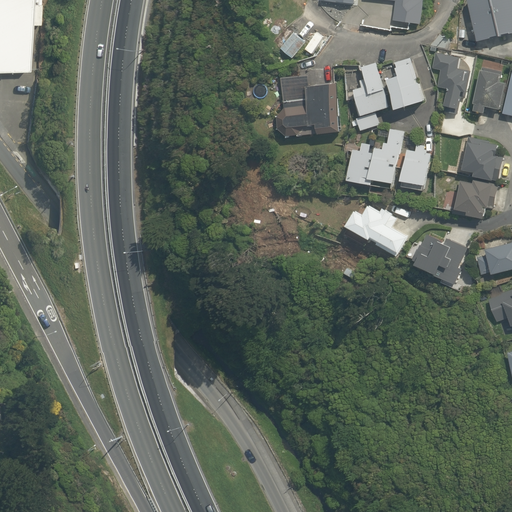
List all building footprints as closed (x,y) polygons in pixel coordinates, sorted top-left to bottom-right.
[(31,0),(0,0),(0,70),(27,70),(29,30),(38,30),(39,9),(37,9),(37,7),(31,7),(31,0)] [(399,0),(399,20),(420,21),(420,0),(399,0)] [(511,0),(470,0),(480,42),(494,39),(494,38),(502,35),(503,37),(504,36),(504,35),(511,33),(511,0)] [(325,36),(318,31),(305,50),(312,55),(325,36)] [(307,42),(295,32),(290,39),(289,38),(286,41),(287,42),(282,49),(294,58),(307,42)] [(439,87),(449,89),(446,106),(460,109),(464,92),(468,93),(472,71),(461,69),(463,57),(438,53),(434,68),(443,70),(439,87)] [(399,110),(428,101),(422,83),(419,84),(418,79),(419,79),(412,58),(397,63),(400,72),(396,73),(397,78),(390,80),(399,110)] [(392,108),(378,63),(364,67),(367,79),(361,81),(364,87),(356,90),(360,102),(357,103),(361,116),(364,116),(365,117),(392,108)] [(487,113),(488,107),(503,110),(509,84),(502,82),(504,72),(484,68),(476,104),(478,104),(476,111),(487,113)] [(344,132),(338,83),(309,87),(310,99),(285,102),(286,108),(279,117),(280,129),(289,136),(300,135),(308,126),(321,124),(322,134),(344,132)] [(382,125),(378,113),(359,119),(359,120),(353,121),(355,127),(361,125),(363,131),(382,125)] [(396,183),(407,131),(393,129),(390,144),(386,143),(385,150),(377,148),(376,154),(371,153),(373,145),(364,143),(363,151),(356,150),(352,167),(350,166),(347,180),(374,185),(375,179),(396,183)] [(476,176),(500,181),(505,158),(498,156),(501,145),(491,143),(492,141),(470,137),(463,169),(477,173),(476,176)] [(417,151),(410,150),(404,181),(405,181),(403,187),(426,191),(433,154),(429,153),(429,150),(426,150),(427,146),(419,145),(417,151)] [(496,209),(501,185),(477,180),(476,184),(462,181),(455,213),(469,216),(470,215),(486,219),(489,208),(496,209)] [(378,244),(398,256),(410,236),(394,227),(399,218),(394,215),(396,213),(385,207),(383,211),(371,204),(366,214),(358,210),(349,225),(379,242),(378,244)] [(420,261),(419,263),(437,272),(436,274),(457,284),(464,269),(460,267),(470,247),(449,238),(447,243),(444,241),(445,241),(429,233),(424,245),(422,244),(415,259),(420,261)] [(494,272),(495,273),(511,268),(511,241),(489,248),(490,254),(480,257),(484,274),(494,272)] [(504,294),(491,299),(499,321),(511,317),(511,318),(511,289),(504,293),(504,294)]
